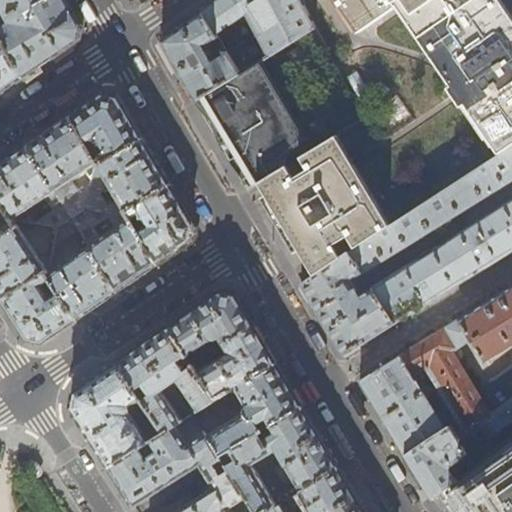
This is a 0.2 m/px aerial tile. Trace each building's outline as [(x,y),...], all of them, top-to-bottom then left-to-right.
[(64,0),(0,0),(0,3),(10,22),(6,24),(0,18),(0,35),(22,77),(44,62),(77,39),(80,29),(64,0)] [(221,0),(202,13),(215,34),(246,15),(268,57),(316,27),(301,0),(221,0)] [(511,32),(489,0),(337,0),(357,28),(398,0),(402,0),(507,150),(511,146),(511,32)] [(239,75),(215,34),(202,13),(197,17),(162,41),(182,76),(195,101),(196,101),(239,75)] [(0,92),(22,77),(0,35),(0,92)] [(299,143),(257,63),(239,75),(196,101),(210,125),(241,179),(252,172),(259,182),(285,166),(284,160),(285,154),(287,151),(288,149),(299,143)] [(84,107),(70,117),(86,144),(96,139),(104,152),(94,158),(97,162),(98,164),(142,139),(130,118),(118,97),(103,94),(84,107)] [(97,162),(94,158),(86,144),(70,117),(53,129),(27,146),(72,219),(86,209),(97,162)] [(316,275),(387,229),(332,137),(285,166),(259,182),(268,197),(294,240),(316,275)] [(170,185),(167,181),(142,139),(98,164),(97,162),(86,209),(131,218),(126,211),(170,185)] [(72,219),(27,146),(9,158),(0,164),(0,200),(4,207),(12,220),(58,228),(72,219)] [(511,146),(507,150),(387,229),(316,275),(303,284),(316,305),(347,358),(383,331),(431,301),(472,276),(511,251),(511,146)] [(259,182),(252,172),(241,179),(244,183),(248,181),(252,186),(259,182)] [(126,211),(131,218),(140,212),(148,226),(138,231),(157,264),(177,251),(191,241),(194,226),(182,206),(170,185),(126,211)] [(0,220),(0,209),(4,207),(0,200),(0,237),(17,227),(12,220),(3,226),(0,220)] [(138,231),(131,218),(86,209),(72,219),(77,227),(89,247),(117,291),(133,281),(157,264),(138,231)] [(55,241),(77,227),(72,219),(58,228),(55,241)] [(18,226),(17,227),(0,237),(0,296),(2,300),(46,273),(47,275),(52,254),(38,258),(18,226)] [(89,247),(47,275),(51,280),(59,293),(76,319),(101,302),(117,291),(89,247)] [(42,286),(51,280),(47,275),(46,273),(2,300),(15,320),(28,339),(42,342),(65,327),(76,319),(59,293),(50,298),(42,286)] [(484,359),(511,342),(511,285),(451,323),(435,333),(409,349),(421,369),(444,407),(454,423),(451,425),(458,437),(491,412),(492,413),(511,397),(511,365),(495,379),(494,378),(476,391),(457,360),(462,358),(462,354),(460,350),(458,349),(458,348),(472,340),(484,359)] [(195,311),(168,329),(192,364),(198,360),(196,356),(194,357),(191,353),(214,338),(216,339),(219,338),(223,345),(254,327),(236,296),(221,293),(195,311)] [(254,327),(223,345),(229,354),(198,373),(216,400),(229,393),(276,364),(265,345),(254,327)] [(195,368),(192,364),(168,329),(137,350),(118,364),(165,432),(177,424),(182,421),(162,391),(178,381),(199,411),(216,400),(198,373),(195,368)] [(412,374),(421,369),(409,349),(359,378),(384,419),(406,456),(451,425),(454,423),(444,407),(435,413),(412,374)] [(198,360),(192,364),(195,368),(201,365),(198,360)] [(110,467),(165,432),(118,364),(96,379),(75,393),(73,400),(71,408),(85,430),(110,467)] [(276,364),(229,393),(236,404),(243,400),(247,407),(245,414),(208,435),(221,456),(302,407),(289,386),(276,364)] [(453,476),(448,468),(453,465),(468,454),(480,447),(481,448),(490,441),(511,423),(511,397),(492,413),(491,412),(458,437),(451,425),(406,456),(428,493),(432,498),(445,488),(456,480),(453,476)] [(302,407),(221,456),(227,465),(250,501),(256,511),(264,511),(276,505),(253,466),(277,451),(285,463),(276,468),(285,484),(294,479),(300,490),(338,468),(315,429),(302,407)] [(177,424),(165,432),(110,467),(135,507),(138,511),(137,511),(151,511),(186,491),(179,479),(201,465),(208,477),(227,465),(221,456),(208,435),(206,431),(188,442),(177,424)] [(511,511),(511,453),(465,485),(459,477),(456,480),(445,488),(460,511),(511,511)] [(227,465),(208,477),(215,488),(193,502),(186,491),(151,511),(256,511),(250,501),(227,465)] [(338,468),(300,490),(313,511),(280,511),(276,505),(264,511),(364,511),(350,488),(338,468)] [(39,511),(46,508),(48,511),(57,511),(40,484),(23,495),(25,498),(28,502),(34,511),(39,511)]
